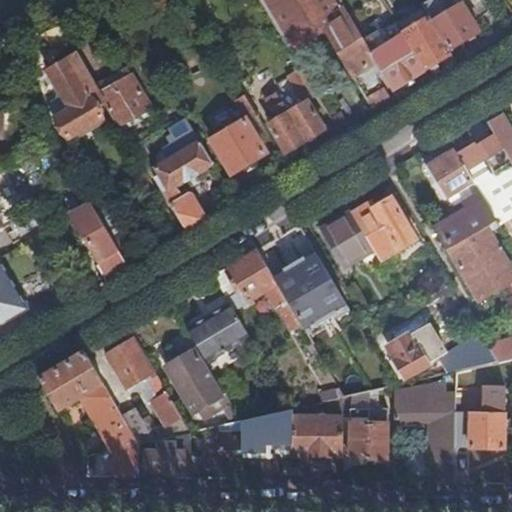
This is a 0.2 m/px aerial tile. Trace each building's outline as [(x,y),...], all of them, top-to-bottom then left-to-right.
[(261,0),(293,53),(327,33),(372,109),(396,95),(393,91),(366,46),(339,0),(261,0)] [(434,23),(432,24),(449,52),(480,33),(459,0),(434,0),(424,6),(434,23)] [(399,26),(426,71),(451,56),(449,52),(432,24),(424,10),(399,26)] [(111,18),(102,24),(124,62),(134,79),(142,74),(111,18)] [(366,46),(393,91),(426,71),(399,26),(366,46)] [(109,109),(120,128),(152,110),(134,79),(124,62),(120,65),(124,72),(103,84),(97,73),(101,71),(81,36),(70,42),(77,54),(109,109)] [(77,54),(58,65),(48,70),(64,99),(50,108),(70,140),(105,119),(102,113),(109,109),(77,54)] [(304,104),(288,113),(306,142),(325,131),(308,102),(318,96),(303,70),(289,77),(304,104)] [(286,154),(306,142),(288,113),(276,92),(267,98),(279,118),(269,124),(286,154)] [(246,96),(236,102),(246,120),(212,140),(232,174),(267,154),(248,122),(258,116),(246,96)] [(511,163),(488,124),(504,114),(500,105),(446,137),(455,154),(473,143),(506,199),(489,209),(496,222),(511,249),(511,163)] [(511,127),(504,114),(488,124),(504,150),(511,162),(511,127)] [(188,233),(207,221),(192,195),(189,194),(182,198),(175,188),(213,165),(187,119),(169,130),(172,135),(167,139),(171,145),(153,156),(161,168),(157,170),(161,176),(156,179),(188,233)] [(30,127),(45,152),(58,147),(42,120),(30,127)] [(473,143),(455,154),(473,183),(479,194),(489,209),(506,199),(473,143)] [(455,154),(455,152),(427,168),(446,199),(473,183),(455,154)] [(79,182),(69,165),(60,170),(70,187),(79,182)] [(449,249),(487,227),(496,222),(489,209),(479,194),(430,222),(447,250),(449,249)] [(371,203),(351,215),(373,251),(379,262),(417,239),(392,198),(375,208),(371,203)] [(84,202),(56,218),(78,255),(74,258),(79,266),(83,264),(95,284),(127,264),(97,214),(84,202)] [(373,251),(351,215),(322,232),(343,268),(373,251)] [(511,283),(511,267),(495,239),(498,237),(494,230),(490,232),(487,227),(449,249),(481,302),(511,283)] [(224,270),(214,275),(228,298),(241,290),(248,302),(267,291),(291,331),(301,326),(274,280),(256,251),(228,267),(235,279),(231,282),(224,270)] [(317,255),(274,280),(301,326),(303,329),(346,303),(317,255)] [(0,324),(27,309),(0,260),(0,324)] [(231,303),(187,329),(207,363),(251,337),(231,303)] [(381,315),(387,324),(405,314),(399,304),(381,315)] [(132,324),(151,357),(164,350),(144,317),(132,324)] [(428,324),(420,329),(438,360),(447,375),(456,373),(472,370),(499,364),(489,347),(481,334),(446,352),(428,324)] [(438,360),(420,329),(389,347),(396,359),(390,363),(400,381),(438,360)] [(138,383),(172,438),(190,435),(192,435),(134,339),(106,356),(127,389),(138,383)] [(511,341),(489,347),(499,364),(511,360),(511,341)] [(213,415),(224,409),(232,404),(221,386),(217,389),(193,349),(168,363),(175,375),(171,377),(194,414),(207,406),(213,415)] [(40,379),(59,411),(81,398),(110,447),(113,456),(113,478),(139,479),(139,445),(84,353),(40,379)] [(369,370),(338,389),(339,390),(344,398),(349,397),(370,392),(374,391),(392,387),(382,371),(373,376),(369,370)] [(455,443),(455,396),(445,396),(445,384),(398,392),(398,421),(437,423),(437,430),(431,437),(430,464),(436,465),(436,484),(454,485),(455,443)] [(321,394),(323,403),(344,398),(339,390),(321,394)] [(471,415),(470,444),(470,450),(504,450),(505,391),(483,390),(482,415),(471,415)] [(242,421),(242,445),(293,446),(293,456),(316,456),(316,449),(343,450),(343,419),(292,418),(291,410),(242,421)] [(349,459),(369,460),(370,411),(350,410),(349,459)] [(370,411),(369,460),(387,460),(388,411),(370,411)] [(205,469),(241,469),(242,445),(242,421),(232,423),(229,424),(229,434),(219,434),(219,454),(205,454),(205,469)] [(139,479),(168,479),(169,472),(185,473),(185,454),(190,454),(190,443),(190,435),(172,438),(139,445),(139,479)] [(189,480),(202,480),(202,458),(198,457),(198,444),(190,443),(190,454),(189,480)]
